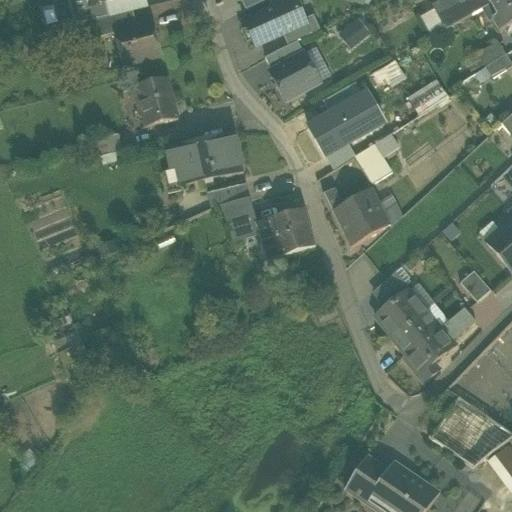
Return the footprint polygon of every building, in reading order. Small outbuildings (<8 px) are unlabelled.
[(109,20),(106,6),(90,10),(87,0),(71,0),(67,1),(74,29),(96,23),(109,20)] [(87,0),(90,10),(106,6),(128,0),(87,0)] [(128,0),(106,6),(109,20),(131,14),(145,11),(141,0),(128,0)] [(266,0),(242,0),(241,1),(246,12),(267,2),(266,0)] [(271,0),(268,2),(273,13),(295,3),(293,0),(271,0)] [(445,34),(490,8),(485,0),(447,0),(432,9),(435,13),(434,13),(445,34)] [(485,0),(490,8),(504,0),(485,0)] [(511,0),(504,0),(490,8),(497,20),(492,23),(499,36),(504,33),(507,38),(511,34),(511,0)] [(253,44),(255,50),(283,37),(306,26),(304,22),(295,2),(295,3),(244,26),(247,32),(253,44)] [(421,21),(432,41),(445,34),(434,13),(421,21)] [(135,31),(131,14),(109,20),(96,23),(101,40),(114,37),(114,36),(135,31)] [(283,37),(288,49),(297,45),(320,33),(313,18),(304,22),(306,26),(283,37)] [(362,21),(340,34),(351,51),(373,38),(362,21)] [(114,37),(123,69),(161,59),(152,26),(135,31),(114,36),(114,37)] [(246,47),(253,44),(247,32),(241,34),(246,47)] [(50,45),(23,42),(21,61),(48,65),(50,45)] [(477,56),(486,70),(506,58),(498,44),(477,56)] [(304,57),(297,45),(288,49),(277,55),(265,61),(272,75),(304,57)] [(314,52),(304,57),(320,86),(330,80),(314,52)] [(270,76),(286,104),(320,86),(304,57),(272,75),(270,76)] [(511,68),(506,58),(486,70),(493,82),(511,70),(511,68)] [(373,75),(378,88),(405,78),(399,65),(373,75)] [(135,88),(145,128),(176,120),(170,96),(169,96),(164,80),(135,88)] [(409,100),(420,117),(449,99),(438,82),(409,100)] [(323,103),(331,117),(362,99),(354,85),(323,103)] [(324,161),(325,160),(348,147),(379,129),(362,99),(331,117),(307,131),(324,161)] [(511,118),(501,129),(510,137),(511,135),(511,118)] [(97,141),(101,156),(127,150),(124,135),(97,141)] [(177,174),(180,189),(204,183),(243,174),(235,138),(166,154),(171,176),(177,174)] [(375,148),(381,159),(396,150),(389,138),(375,148)] [(355,159),(348,147),(325,160),(333,173),(355,159)] [(354,161),(371,188),(372,187),(374,187),(375,186),(392,175),(381,159),(375,148),(354,161)] [(211,210),(222,207),(250,201),(246,186),(207,195),(211,210)] [(351,251),(389,229),(390,229),(383,215),(371,192),(343,209),(334,191),(323,197),(351,251)] [(257,226),(250,201),(222,207),(233,245),(259,239),(255,227),(257,226)] [(396,207),(383,215),(390,229),(389,229),(390,230),(402,219),(396,207)] [(259,239),(267,266),(315,250),(303,212),(257,226),(255,227),(259,239)] [(503,231),(486,246),(511,276),(511,228),(506,234),(503,231)] [(172,235),(155,243),(160,253),(177,246),(172,235)] [(117,239),(96,249),(102,261),(123,252),(117,239)] [(460,287),(477,306),(491,295),(474,275),(460,287)] [(374,294),(388,310),(408,294),(394,276),(374,294)] [(375,321),(392,341),(424,314),(408,294),(388,310),(375,321)] [(452,321),(463,333),(474,324),(463,312),(452,321)] [(439,332),(424,314),(392,341),(406,358),(439,332)] [(452,321),(439,332),(406,358),(401,362),(422,387),(438,372),(433,366),(427,359),(441,347),(443,349),(444,347),(446,348),(448,346),(463,333),(452,321)] [(71,351),(83,346),(78,333),(53,344),(58,356),(71,351)] [(71,351),(84,383),(96,377),(83,346),(71,351)] [(452,351),(448,346),(446,348),(444,347),(443,349),(441,347),(427,359),(433,366),(452,351)] [(84,383),(71,351),(58,356),(55,357),(69,389),(84,383)] [(436,419),(438,425),(428,440),(472,471),(473,470),(479,465),(511,440),(511,439),(445,393),(439,400),(436,406),(435,412),(436,419)] [(511,455),(492,470),(511,498),(511,455)] [(367,460),(364,464),(381,476),(384,478),(387,474),(367,460)] [(350,485),(367,497),(381,476),(364,464),(350,485)] [(409,483),(412,478),(393,466),(390,470),(409,483)] [(428,511),(439,497),(412,478),(409,483),(390,470),(387,474),(384,478),(381,476),(367,497),(350,485),(344,494),(366,509),(372,501),(383,508),(379,511),(428,511)] [(372,501),(366,509),(371,511),(379,511),(383,508),(372,501)]
